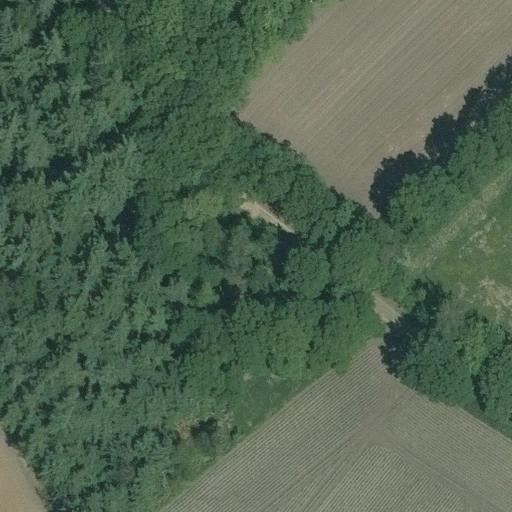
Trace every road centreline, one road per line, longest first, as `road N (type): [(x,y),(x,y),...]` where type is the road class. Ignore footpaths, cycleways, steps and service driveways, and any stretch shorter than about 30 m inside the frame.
road 1 (residential): [(511,410),(218,176),(167,118)]
road 2 (residential): [(167,118),(0,189)]
road 3 (residential): [(167,118),(119,0)]
